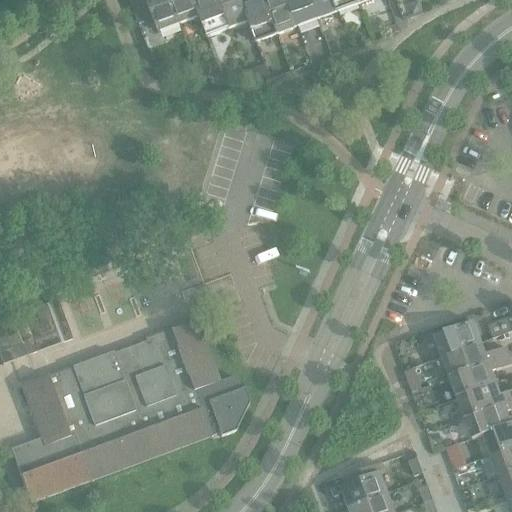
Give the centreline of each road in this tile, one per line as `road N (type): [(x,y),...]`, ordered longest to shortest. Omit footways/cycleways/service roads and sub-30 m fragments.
road 1 (tertiary): [(388,196),(314,357),(305,405)]
road 2 (tertiary): [(305,405),(337,367),(408,208)]
road 3 (tertiary): [(432,127),(487,47),(511,31)]
road 4 (tertiary): [(243,511),(305,405)]
